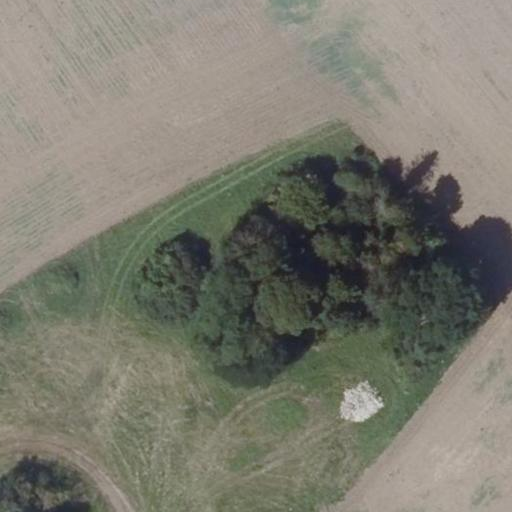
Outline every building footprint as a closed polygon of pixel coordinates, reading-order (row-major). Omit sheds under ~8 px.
[(305,243),(290,216),(206,272),(220,295),(239,282),(241,286),(305,243)] [(193,323),(186,308),(166,322),(174,336),(193,323)] [(361,387),(341,346),(302,368),(308,382),(287,395),(297,419),(361,387)] [(249,443),(235,411),(143,460),(149,476),(105,500),(110,511),(170,511),(158,488),(249,443)] [(0,507),(19,497),(0,463),(0,507)]
